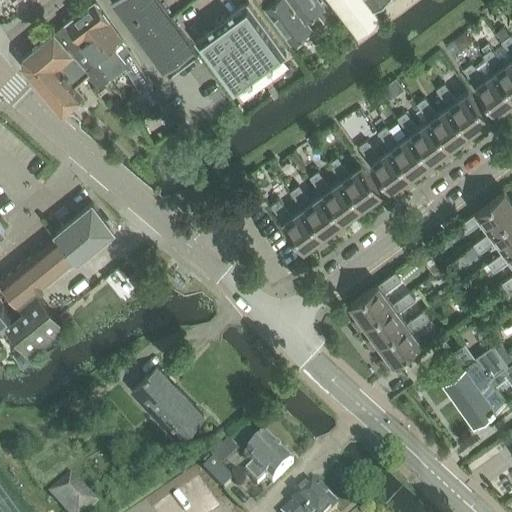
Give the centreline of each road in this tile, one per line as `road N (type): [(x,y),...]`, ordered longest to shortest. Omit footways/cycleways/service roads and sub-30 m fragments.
road 1 (tertiary): [(276,328),(0,79)]
road 2 (residential): [(276,328),(511,151)]
road 3 (tertiary): [(473,511),(276,328)]
